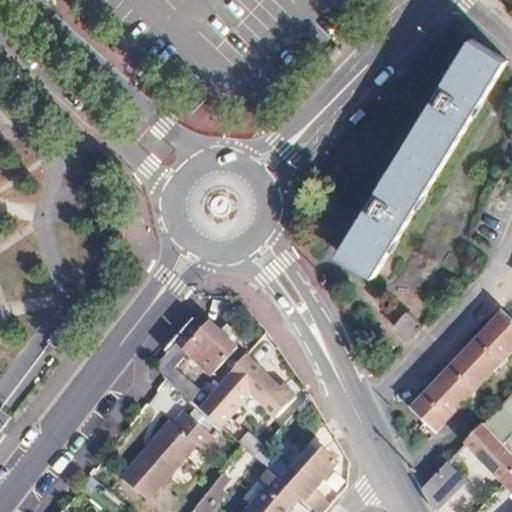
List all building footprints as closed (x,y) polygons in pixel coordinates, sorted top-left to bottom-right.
[(472,38),(340,254),(376,276),(509,61),(472,38)] [(511,353),(511,318),(505,312),(413,409),(436,433),(511,353)] [(423,328),(408,313),(395,326),(411,341),(423,328)] [(202,315),(156,370),(163,376),(201,410),(209,401),(175,370),(188,354),(213,377),(239,349),(233,343),(223,334),(202,315)] [(229,327),(223,334),(233,343),(238,336),(229,327)] [(252,351),(209,401),(201,410),(209,417),(214,412),(227,424),(253,397),(269,412),(274,406),(283,414),(293,403),(297,405),(301,400),(286,384),(281,388),(257,365),(262,361),(252,351)] [(511,437),(511,396),(484,426),(504,445),(511,437)] [(173,423),(123,480),(148,502),(198,447),(204,453),(216,440),(186,413),(175,425),(173,423)] [(231,424),(225,431),(231,436),(237,429),(231,424)] [(237,429),(231,436),(246,449),(258,460),(266,449),(240,426),(237,429)] [(466,445),(505,485),(511,477),(511,454),(504,445),(484,426),(466,445)] [(266,449),(258,460),(273,473),(304,501),(306,502),(315,493),(340,465),(326,452),(301,479),(266,449)] [(469,479),(451,460),(427,486),(439,511),(469,479)] [(294,511),(296,511),(304,501),(273,473),(264,483),(269,489),(249,511),(294,511)] [(214,511),(229,495),(217,485),(207,498),(197,511),(198,511),(214,511)] [(320,497),(315,493),(306,502),(311,507),(320,497)]
